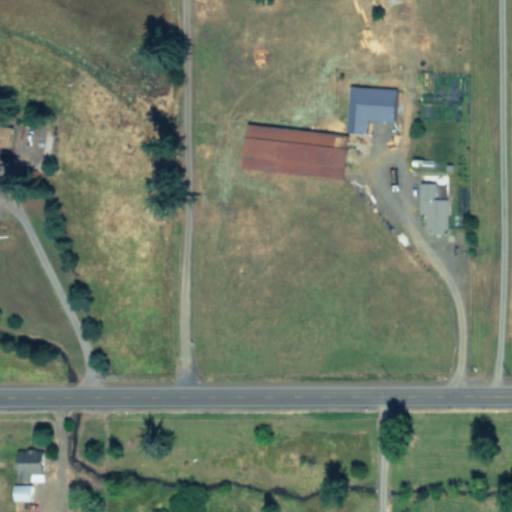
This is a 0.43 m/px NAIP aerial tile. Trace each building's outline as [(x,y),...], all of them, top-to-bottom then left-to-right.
[(346,130),(366,131),(366,120),(394,121),(395,87),(348,85),(346,130)] [(0,144),(9,146),(11,126),(6,125),(0,122),(0,144)] [(343,177),(347,133),(245,123),(241,167),(343,177)] [(447,198),(435,198),(434,181),(419,181),(419,212),(425,212),(425,230),(447,230),(447,198)] [(30,472),(42,472),(41,458),(30,458),(30,472)] [(30,483),(12,483),(12,498),(30,499),(30,483)]
